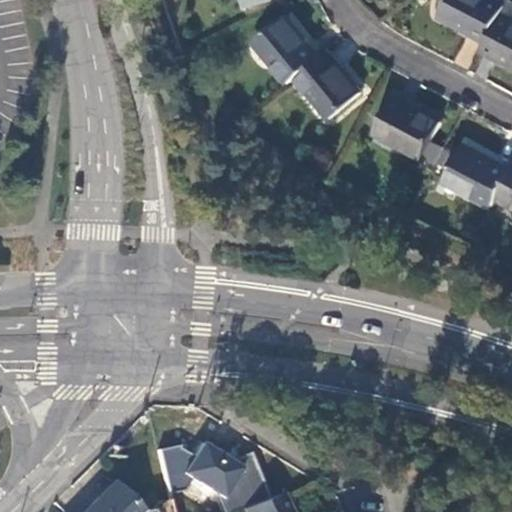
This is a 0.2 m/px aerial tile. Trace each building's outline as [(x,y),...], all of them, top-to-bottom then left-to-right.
[(242,0),(246,19),(274,5),(272,0),(242,0)] [(447,0),(441,11),(488,38),(508,0),(447,0)] [(511,0),(508,0),(488,38),(484,47),(511,62),(511,0)] [(258,39),(291,81),(300,74),(322,55),(289,14),(258,39)] [(365,90),(331,48),(322,55),(300,74),(332,116),(365,90)] [(376,130),(425,156),(436,136),(444,121),(396,95),(376,130)] [(448,143),(436,136),(425,156),(437,164),(448,143)] [(446,180),(493,205),(497,196),(511,170),(464,145),(446,180)] [(511,168),(511,170),(497,196),(511,204),(511,168)] [(183,472),(221,497),(240,468),(202,443),(183,472)] [(114,480),(81,511),(142,511),(144,511),(142,509),(114,480)] [(290,511),(282,492),(241,507),(243,511),(290,511)] [(173,511),(169,495),(162,497),(153,506),(142,509),(144,511),(142,511),(173,511)]
